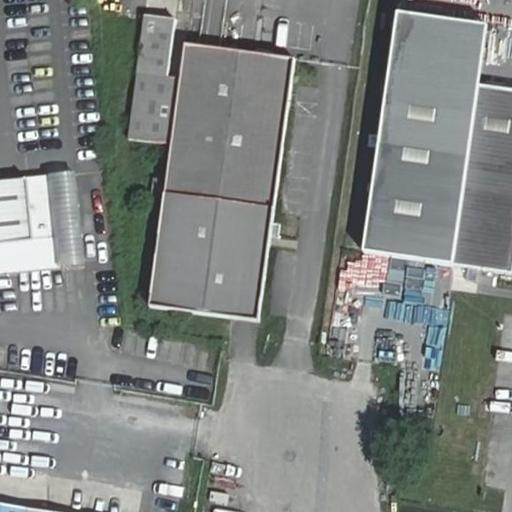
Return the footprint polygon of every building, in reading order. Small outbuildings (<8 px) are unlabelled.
[(153,0),(151,10),(175,15),(178,0),(153,0)] [(152,301),(262,316),(299,54),(190,38),(185,76),(171,74),(179,20),(149,15),(132,135),(175,141),(152,301)] [(390,83),(482,96),(491,34),(399,21),(390,83)] [(390,83),(364,264),(511,284),(511,100),(482,96),(390,83)] [(64,158),(48,159),(56,244),(57,252),(71,251),(64,158)] [(0,258),(5,258),(4,256),(4,249),(56,244),(48,159),(26,161),(26,162),(0,164),(0,258)]
